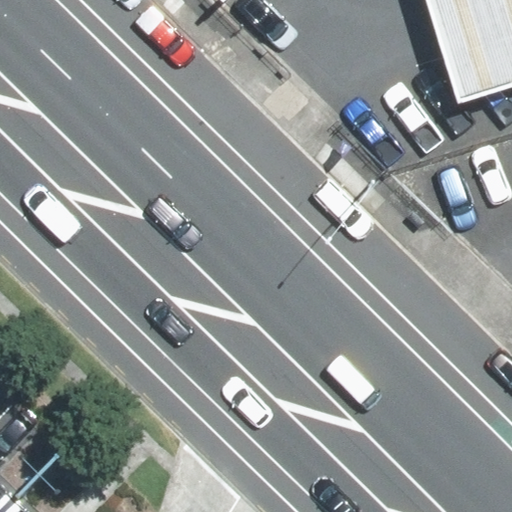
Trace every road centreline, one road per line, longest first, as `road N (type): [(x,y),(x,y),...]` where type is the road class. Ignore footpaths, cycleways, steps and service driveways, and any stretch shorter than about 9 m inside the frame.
road 1 (primary): [(0,87),(420,511)]
road 2 (unknown): [(82,173),(350,0)]
